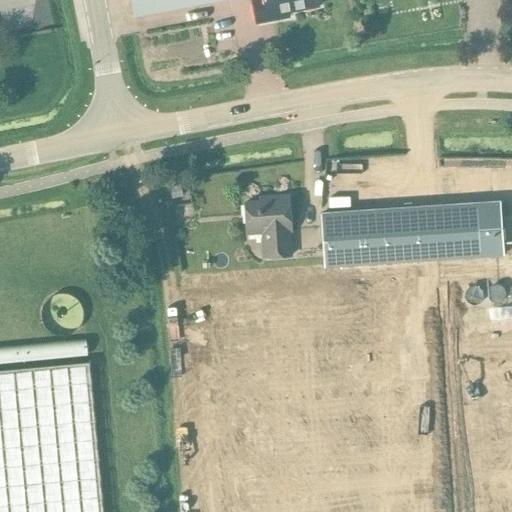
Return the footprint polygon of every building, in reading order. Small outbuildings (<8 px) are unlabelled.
[(258,0),(252,1),(256,23),(290,17),(289,12),(319,6),(317,0),(130,0),(134,19),(229,0),(258,0)] [(180,185),(170,187),(172,197),(183,195),(180,185)] [(262,234),(264,257),(291,256),(290,231),(291,231),(289,196),(260,198),(260,202),(245,203),(247,235),(262,234)] [(325,267),(181,277),(197,511),(511,511),(511,255),(504,256),(501,201),(420,207),(322,214),(325,267)] [(61,292),(50,312),(72,325),(84,305),(61,292)] [(0,511),(102,511),(88,364),(0,371),(0,511)]
